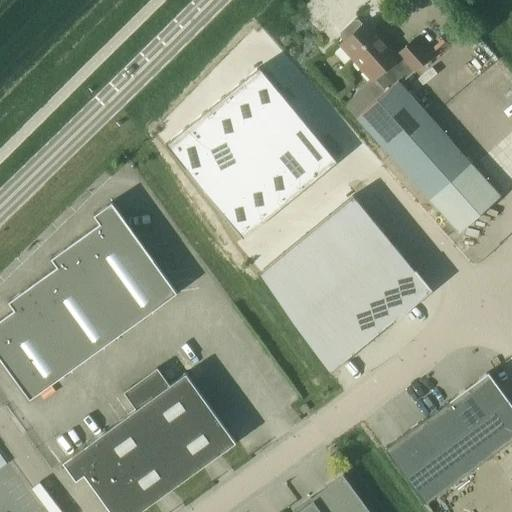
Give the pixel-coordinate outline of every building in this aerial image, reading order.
[(343,40),(339,45),(372,81),(375,79),(386,92),(357,118),(432,203),(459,233),(501,195),(474,164),(400,83),(430,56),(414,38),(396,54),(366,21),(362,24),(359,21),(354,21),(341,33),(341,37),(343,40)] [(269,131),(288,116),(249,68),(231,84),(269,131)] [(251,146),(269,131),(231,84),(212,99),(251,146)] [(212,99),(193,115),(232,162),(251,146),(212,99)] [(213,177),(232,162),(193,115),(174,130),(213,177)] [(327,163),(288,116),(269,131),(308,178),(327,163)] [(156,146),(194,193),(213,177),(174,130),(156,146)] [(251,146),(289,193),(308,178),(269,131),(251,146)] [(251,146),(232,162),(271,209),(289,193),(251,146)] [(252,224),(271,209),(232,162),(213,177),(252,224)] [(213,177),(194,193),(233,240),(252,224),(213,177)] [(354,195),(276,258),(296,282),(374,219),(354,195)] [(0,357),(30,400),(178,293),(112,202),(111,203),(117,211),(68,247),(74,255),(25,290),(31,298),(0,320),(0,357)] [(374,219),(296,282),(315,306),(393,242),(374,219)] [(393,242),(315,306),(334,329),(412,265),(393,242)] [(276,258),(258,273),(329,373),(354,353),(334,329),(315,306),(296,282),(276,258)] [(412,265),(334,329),(354,353),(431,289),(412,265)] [(187,479),(235,444),(237,443),(187,373),(170,385),(158,369),(125,393),(137,409),(187,479)] [(424,502),(511,438),(511,405),(487,371),(383,447),(424,502)] [(72,458),(111,511),(140,511),(187,479),(137,409),(63,462),(64,464),(72,458)] [(370,511),(344,476),(294,511),(370,511)]
